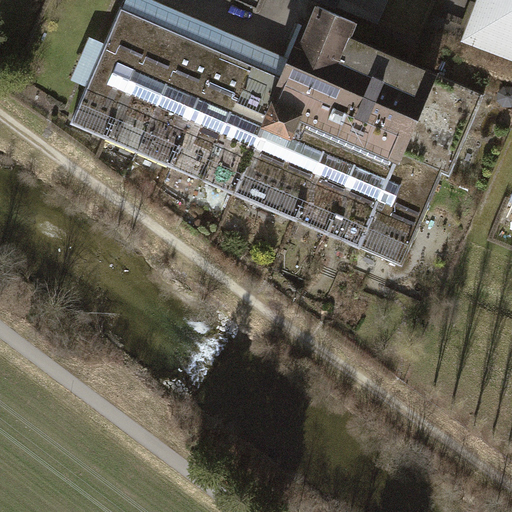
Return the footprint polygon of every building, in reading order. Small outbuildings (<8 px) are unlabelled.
[(140,0),(121,0),(67,128),(101,142),(158,7),(140,0)] [(308,0),(315,2),(357,20),(375,27),(386,0),(308,0)] [(511,0),(482,0),(467,40),(511,56),(511,0)] [(158,7),(101,142),(134,156),(190,20),(158,7)] [(354,26),(313,8),(290,62),(262,129),(291,142),(299,122),(400,165),(437,74),(350,38),(354,26)] [(222,34),(190,20),(134,156),(166,169),(222,34)] [(255,47),(222,34),(166,169),(200,183),(255,47)] [(255,47),(200,183),(234,197),(262,129),(290,62),(255,47)] [(486,94),(437,74),(400,165),(299,122),(291,142),(262,129),(234,197),(400,266),(437,178),(449,183),(486,94)]
